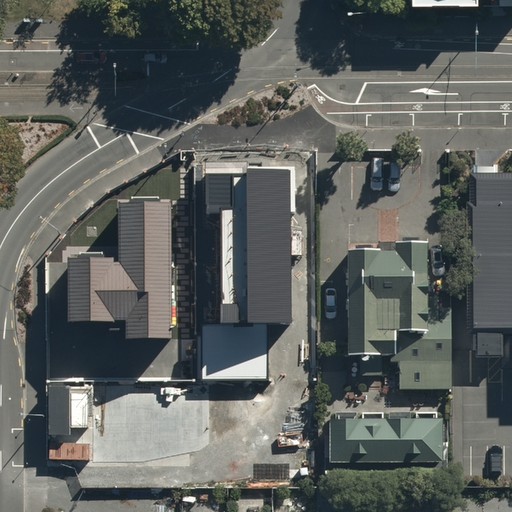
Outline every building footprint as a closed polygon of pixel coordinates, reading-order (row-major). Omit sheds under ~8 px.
[(247,173),(205,173),(205,206),(220,206),(222,324),(266,324),(292,323),(291,168),(247,169),(247,173)] [(511,174),(470,175),(471,336),(501,335),(511,335),(511,174)] [(116,260),(64,261),(65,327),(125,326),(125,342),(170,341),(168,206),(115,207),(116,260)] [(396,252),(348,252),(349,350),(349,356),(360,356),(360,376),(382,376),(382,356),(391,356),(391,362),(400,362),(400,389),(451,388),(451,336),(451,308),(438,308),(438,298),(429,298),(429,243),(396,243),(396,252)] [(183,300),(183,339),(199,339),(200,300),(183,300)] [(222,324),(200,324),(201,380),(267,379),(266,324),(222,324)] [(449,418),(330,419),(330,462),(326,462),(326,476),(449,474),(449,418)] [(317,487),(317,511),(357,511),(357,487),(317,487)] [(485,511),(486,488),(454,488),(453,511),(485,511)]
